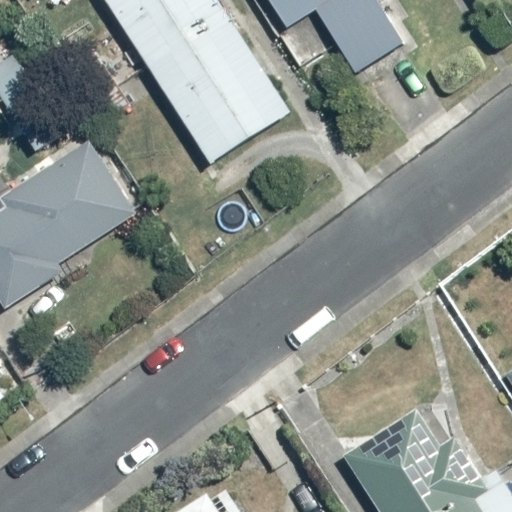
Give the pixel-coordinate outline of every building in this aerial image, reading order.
[(295,116),(220,0),(108,0),(215,167),(295,116)] [(272,0),(291,29),(319,11),(361,76),(407,46),(376,0),(272,0)] [(145,97),(105,41),(71,66),(110,121),(145,97)] [(0,295),(14,315),(72,273),(67,266),(139,214),(83,138),(8,193),(0,183),(0,295)] [(0,380),(8,375),(0,363),(0,380)] [(444,443),(421,407),(345,455),(380,511),(511,511),(511,465),(509,461),(491,473),(464,430),(444,443)] [(247,511),(229,483),(184,511),(247,511)]
